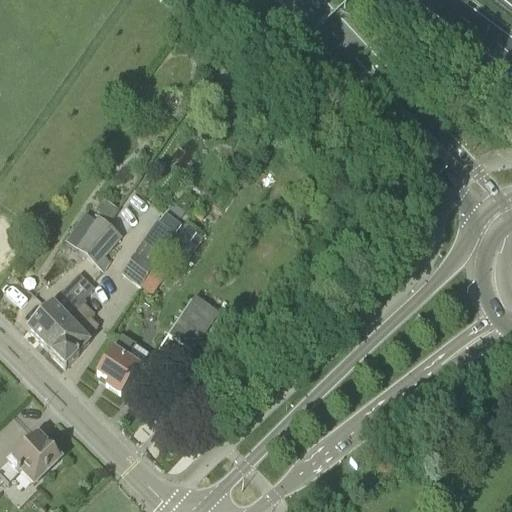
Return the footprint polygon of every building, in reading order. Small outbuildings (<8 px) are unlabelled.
[(103,275),(110,265),(103,259),(120,240),(106,227),(119,212),(104,202),(96,215),(100,217),(75,251),(95,268),(103,275)] [(180,221),(184,215),(172,206),(167,212),(180,221)] [(182,227),(165,215),(159,225),(157,224),(121,278),(141,292),(178,239),(175,237),(182,227)] [(187,264),(204,241),(186,229),(170,252),(187,264)] [(82,280),(28,333),(43,349),(85,308),(81,305),(94,293),(82,280)] [(192,356),(219,317),(195,299),(167,338),(192,356)] [(85,308),(43,349),(52,358),(51,359),(65,373),(79,359),(78,358),(91,345),(80,334),(91,322),(83,314),(87,311),(85,308)] [(134,347),(123,339),(97,377),(109,385),(106,389),(121,399),(140,371),(125,361),(134,347)] [(187,415),(175,403),(164,414),(176,426),(187,415)] [(33,489),(60,463),(37,438),(0,473),(0,475),(9,485),(20,475),(33,489)]
